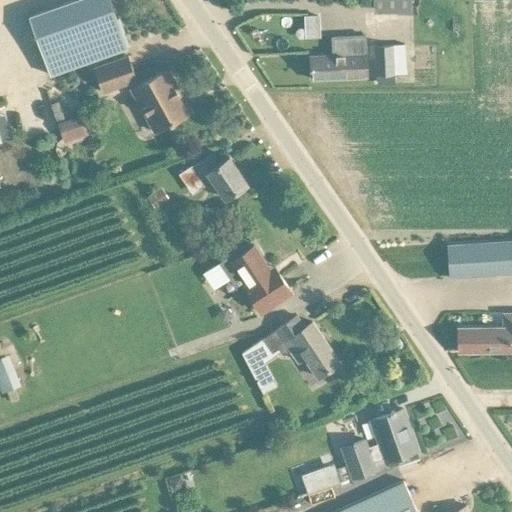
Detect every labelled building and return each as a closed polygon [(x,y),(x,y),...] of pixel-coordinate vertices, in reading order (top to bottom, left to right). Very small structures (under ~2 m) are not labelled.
[(107,0),(74,0),(29,16),(50,75),(125,49),(107,0)] [(412,0),(385,0),(386,13),(412,13),(412,0)] [(318,16),(304,17),(305,28),(318,27),(318,16)] [(332,55),(310,56),(311,79),(331,78),(358,77),(367,76),(366,36),(331,37),(332,55)] [(406,75),(405,55),(405,45),(375,46),(376,76),(406,75)] [(154,131),(169,121),(188,114),(178,97),(182,95),(167,68),(137,85),(135,81),(136,81),(128,56),(109,63),(93,68),(102,93),(128,83),(154,131)] [(19,113),(24,147),(48,143),(42,109),(19,113)] [(54,136),(63,155),(89,144),(81,124),(54,136)] [(226,199),(231,195),(247,184),(229,157),(217,164),(210,153),(180,174),(193,192),(212,179),(226,199)] [(161,187),(148,196),(157,210),(170,201),(161,187)] [(511,240),(468,243),(467,244),(448,245),(450,277),(511,272),(511,240)] [(226,281),(240,271),(249,284),(245,287),(261,311),(292,291),(274,265),(270,268),(254,244),(232,259),(230,256),(215,266),(226,281)] [(217,273),(199,284),(210,302),(228,292),(217,273)] [(458,351),(478,351),(511,350),(511,313),(503,313),(504,327),(458,328),(458,351)] [(304,357),(306,361),(317,377),(340,362),(312,321),(305,326),(298,315),(262,339),(272,353),(279,349),(280,350),(282,352),(286,353),(288,353),(291,351),(298,361),(304,357)] [(240,363),(247,374),(267,362),(260,351),(240,363)] [(0,368),(0,405),(17,399),(5,367),(0,368)] [(358,374),(354,386),(366,389),(369,378),(358,374)] [(342,447),(348,464),(353,478),(376,470),(373,462),(384,458),(385,461),(419,450),(404,409),(371,420),(380,445),(368,448),(365,439),(342,447)] [(348,464),(336,469),(341,482),(353,478),(348,464)] [(417,511),(404,481),(335,511),(417,511)]
